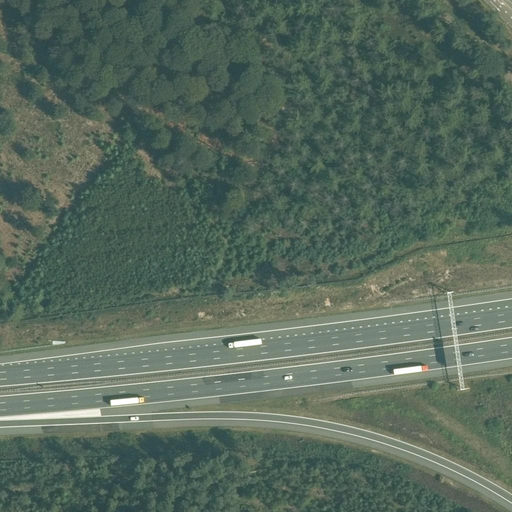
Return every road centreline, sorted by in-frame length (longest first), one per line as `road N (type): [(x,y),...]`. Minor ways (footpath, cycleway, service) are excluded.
road 1 (motorway): [(0,415),(299,422),(408,450),(511,500)]
road 2 (motorway): [(511,315),(0,376)]
road 3 (motorway): [(0,405),(511,348)]
